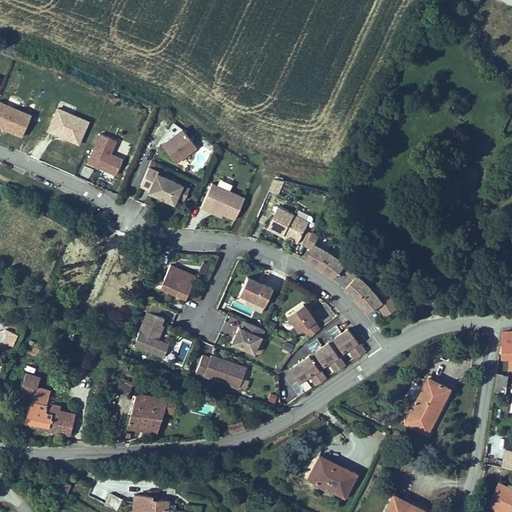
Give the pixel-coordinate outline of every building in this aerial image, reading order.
[(32,115),(0,101),(0,127),(22,138),(32,115)] [(90,122),(58,108),(47,133),(79,147),(90,122)] [(197,150),(182,131),(162,147),(176,165),(197,150)] [(119,141),(99,133),(86,164),(116,177),(124,160),(113,155),(119,141)] [(159,174),(149,170),(141,188),(150,192),(149,194),(175,205),(177,199),(182,186),(158,176),(159,174)] [(189,189),(182,186),(177,199),(184,202),(189,189)] [(236,221),(245,200),(212,186),(202,211),(210,214),(212,209),(225,215),(224,216),(236,221)] [(302,241),(311,222),(281,207),(271,229),(282,234),(286,236),(288,233),(302,241)] [(225,215),(212,209),(210,214),(216,216),(223,219),(224,216),(225,215)] [(322,268),(332,250),(317,243),(320,235),(313,232),(307,244),(314,247),(308,260),(315,263),(322,268)] [(302,241),(288,233),(286,236),(301,243),(302,241)] [(346,266),(352,272),(363,261),(356,255),(350,262),(332,250),(322,268),(331,273),(336,277),(346,266)] [(354,293),(360,299),(376,285),(370,279),(363,273),(369,266),(363,261),(352,272),(357,277),(348,287),(354,293)] [(187,302),(197,279),(189,275),(172,268),(162,291),(187,302)] [(239,292),(247,296),(244,303),(261,311),(273,283),(263,278),(262,280),(257,278),(258,276),(248,272),(239,292)] [(376,285),(360,299),(365,305),(371,311),(382,303),(389,314),(403,305),(396,294),(388,299),(382,291),(376,285)] [(492,303),(486,301),(484,308),(490,310),(492,303)] [(163,344),(159,342),(165,328),(162,327),(165,320),(159,318),(163,309),(146,302),(143,311),(150,314),(136,347),(165,359),(170,347),(163,344)] [(310,312),(305,306),(289,317),(301,334),(305,331),(311,339),(322,331),(316,323),(317,322),(310,312)] [(257,355),(267,332),(247,323),(244,330),(241,329),(239,334),(241,335),(240,338),(238,337),(234,345),(257,355)] [(11,342),(16,330),(7,326),(2,338),(11,342)] [(59,326),(56,333),(66,338),(70,331),(59,326)] [(369,351),(352,328),(295,373),(303,383),(313,375),(322,386),(330,380),(322,369),(332,361),(340,372),(349,366),(341,355),(351,347),(360,358),(369,351)] [(285,339),(283,347),(291,349),(293,341),(285,339)] [(240,391),(248,371),(236,367),(231,368),(227,367),(228,364),(213,358),(212,361),(204,358),(198,376),(240,391)] [(454,385),(429,372),(404,421),(429,434),(454,385)] [(134,378),(123,376),(119,391),(131,394),(134,378)] [(507,377),(499,376),(497,394),(507,395),(507,387),(505,387),(507,377)] [(41,383),(24,378),(19,398),(33,401),(26,427),(71,439),(76,421),(61,417),(62,413),(48,409),(52,396),(39,393),(41,383)] [(179,396),(137,390),(127,428),(157,431),(164,410),(174,411),(179,396)] [(268,403),(277,403),(277,392),(268,392),(268,403)] [(227,422),(229,432),(244,429),(242,418),(227,422)] [(511,447),(506,447),(502,466),(511,467),(511,447)] [(325,455),(312,479),(351,498),(363,473),(325,455)] [(489,503),(509,511),(511,511),(511,482),(501,477),(489,503)] [(250,485),(239,480),(234,489),(243,493),(245,488),(248,490),(249,490),(250,489),(251,488),(251,487),(250,486),(250,485)] [(395,490),(384,511),(429,511),(431,508),(395,490)] [(111,492),(105,504),(117,509),(123,497),(111,492)] [(151,497),(132,496),(130,511),(168,511),(167,511),(167,502),(151,502),(151,497)]
